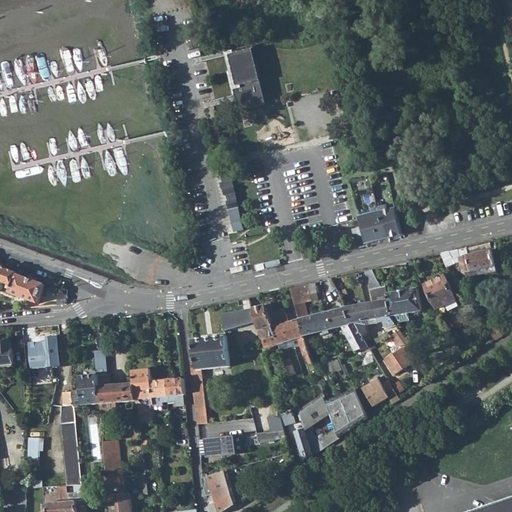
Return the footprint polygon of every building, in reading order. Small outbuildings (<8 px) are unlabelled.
[(238,103),(239,109),(268,103),(255,47),(227,53),(228,56),(237,100),(238,103)] [(381,212),(388,238),(400,235),(398,226),(394,209),(388,210),(381,212)] [(231,243),(246,239),(239,211),(227,214),(224,215),(230,239),(231,243)] [(361,227),(366,244),(388,238),(381,212),(379,212),(358,217),(361,227)] [(367,246),(366,244),(361,227),(353,229),(357,248),(367,246)] [(496,266),(493,250),(468,255),(466,247),(440,253),(445,263),(461,258),(465,278),(470,277),(470,272),(496,266)] [(280,256),(266,260),(268,266),(282,263),(280,256)] [(0,271),(0,281),(8,284),(13,286),(17,274),(18,273),(2,267),(3,266),(0,264),(0,271)] [(470,277),(497,271),(496,266),(470,272),(470,277)] [(388,332),(372,341),(370,333),(368,333),(366,321),(384,318),(386,327),(397,324),(396,322),(392,316),(387,294),(386,286),(381,287),(373,269),(365,271),(374,302),(347,307),(368,344),(371,348),(391,337),(388,332)] [(8,284),(6,288),(11,291),(10,294),(38,304),(45,285),(17,274),(13,286),(8,284)] [(445,313),(442,307),(445,306),(455,301),(445,277),(425,285),(434,305),(440,315),(442,315),(444,314),(445,313)] [(291,288),(300,318),(310,316),(306,302),(318,300),(315,282),(291,288)] [(67,304),(67,290),(60,287),(59,295),(58,295),(58,305),(67,304)] [(387,294),(392,316),(409,313),(422,311),(418,288),(387,294)] [(455,301),(445,306),(447,311),(458,306),(455,301)] [(274,327),(278,338),(277,338),(279,344),(293,340),(290,330),(293,329),(291,321),(286,308),(274,312),(271,303),(268,304),(275,327),(274,327)] [(274,327),(275,327),(268,304),(264,305),(264,306),(253,308),(258,326),(260,335),(269,333),(271,340),(277,338),(278,338),(274,327)] [(368,344),(347,307),(327,312),(332,329),(343,327),(356,351),(368,344)] [(253,308),(223,314),(226,331),(258,326),(253,308)] [(306,335),(332,329),(327,312),(310,316),(300,318),(306,335)] [(409,313),(392,316),(396,322),(410,320),(409,313)] [(306,335),(300,318),(291,321),(293,329),(290,330),(293,340),(299,338),(301,344),(305,355),(306,355),(309,363),(314,362),(306,335)] [(492,324),(485,329),(495,340),(503,335),(492,324)] [(262,342),(271,340),(269,333),(260,335),(262,342)] [(403,333),(394,340),(401,350),(387,361),(396,374),(413,362),(406,352),(412,347),(403,333)] [(53,363),(62,362),(60,334),(50,335),(50,339),(31,340),(34,374),(53,372),(53,363)] [(193,340),(196,364),(191,364),(198,431),(210,429),(204,376),(203,370),(212,369),(231,367),(227,336),(193,340)] [(279,344),(277,338),(271,340),(262,342),(265,352),(280,347),(279,344)] [(301,344),(299,338),(293,340),(295,346),(301,344)] [(0,369),(12,368),(12,363),(14,363),(12,347),(10,347),(9,339),(0,339),(0,369)] [(456,343),(446,348),(455,361),(464,356),(456,343)] [(108,373),(106,349),(96,350),(97,374),(108,373)] [(133,371),(134,383),(136,400),(149,399),(150,406),(154,406),(154,398),(152,382),(151,370),(133,371)] [(101,414),(116,413),(115,403),(136,400),(134,383),(111,385),(110,373),(108,373),(97,374),(100,404),(101,414)] [(100,404),(97,374),(80,375),(80,384),(76,384),(76,391),(72,392),(74,405),(74,406),(100,404)] [(394,404),(401,399),(389,380),(383,384),(379,378),(364,387),(375,405),(389,397),(394,404)] [(170,397),(186,395),(184,379),(168,381),(170,397)] [(168,381),(152,382),(154,398),(161,398),(161,402),(165,402),(166,411),(170,410),(169,401),(170,399),(170,397),(168,381)] [(369,420),(355,389),(341,395),(341,396),(355,429),(369,420)] [(76,428),(74,406),(74,405),(72,392),(64,393),(63,399),(64,405),(60,406),(62,423),(61,423),(67,486),(81,484),(76,432),(76,428)] [(307,432),(308,434),(313,431),(313,420),(330,410),(327,401),(324,393),(300,409),(303,421),(307,432)] [(336,428),(340,438),(355,429),(341,396),(341,395),(327,401),(330,410),(331,411),(336,428)] [(149,399),(136,400),(138,419),(150,406),(149,399)] [(280,415),(267,418),(270,432),(283,430),(285,429),(280,415)] [(303,421),(295,423),(298,435),(307,432),(303,421)] [(314,455),(340,438),(336,428),(318,439),(311,444),(314,455)] [(283,430),(270,432),(256,434),(259,443),(286,438),(283,430)] [(308,434),(311,444),(318,439),(313,431),(308,434)] [(44,452),(44,437),(29,437),(29,487),(28,488),(34,488),(40,459),(42,459),(42,453),(44,452)] [(242,437),(203,441),(205,461),(236,457),(235,454),(244,453),(242,437)] [(123,477),(118,440),(107,441),(107,438),(103,438),(107,480),(123,477)] [(289,444),(295,468),(305,461),(298,440),(289,444)] [(223,470),(207,476),(219,511),(222,511),(236,504),(223,470)] [(107,480),(109,501),(111,511),(132,511),(129,493),(125,493),(123,477),(107,480)] [(67,502),(68,502),(66,488),(57,489),(58,494),(59,503),(67,502)] [(58,494),(46,495),(48,511),(87,511),(87,510),(86,504),(86,500),(68,502),(67,502),(59,503),(58,494)] [(511,511),(511,495),(463,511),(511,511)]
